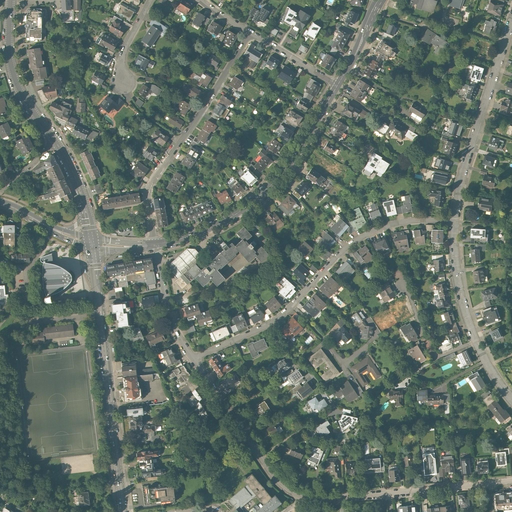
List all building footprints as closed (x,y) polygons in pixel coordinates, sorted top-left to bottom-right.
[(411,0),(409,8),(415,10),(416,7),(431,12),(434,11),(437,0),(411,0)] [(451,0),(450,5),(461,9),(464,0),(451,0)] [(491,0),(490,0),(487,12),(501,16),(504,4),(491,0)] [(182,1),(177,9),(186,15),(191,6),(182,1)] [(126,6),(121,3),(119,6),(120,8),(117,14),(129,21),(134,10),(126,6)] [(298,13),(287,7),(280,21),(292,27),(288,34),(295,37),(299,31),(301,32),(310,16),(300,10),(298,13)] [(45,42),(45,10),(30,9),(30,14),(26,14),(25,38),(28,38),(27,42),(45,42)] [(259,10),(254,18),(263,23),(268,16),(259,10)] [(358,15),(350,11),(346,20),(354,24),(358,15)] [(205,18),(197,13),(191,23),(199,28),(202,23),(205,18)] [(149,25),(151,26),(160,32),(164,35),(168,30),(157,23),(159,20),(154,17),(149,25)] [(212,22),(205,18),(202,23),(209,27),(212,22)] [(486,24),(484,33),(489,35),(490,34),(494,35),(496,27),(495,27),(497,22),(494,21),(494,20),(491,19),(490,22),(486,21),(485,24),(486,24)] [(120,24),(114,21),(113,24),(113,23),(109,31),(117,35),(116,37),(119,39),(124,30),(118,27),(120,24)] [(222,28),(212,22),(209,27),(207,30),(217,36),(222,28)] [(312,22),(304,36),(313,42),(321,28),(312,22)] [(390,24),(386,33),(391,36),(392,36),(396,26),(390,24)] [(151,26),(141,41),(150,47),(160,32),(151,26)] [(268,31),(276,36),(278,32),(271,27),(268,31)] [(444,27),(440,35),(445,38),(449,29),(444,27)] [(338,34),(336,38),(345,43),(349,35),(341,30),(338,29),(336,33),(338,34)] [(436,35),(428,29),(421,38),(429,44),(431,42),(436,35)] [(237,36),(228,31),(226,34),(227,34),(223,42),(230,47),(237,36)] [(117,41),(104,34),(98,44),(102,46),(103,45),(108,48),(112,50),(117,41)] [(449,44),(436,35),(431,42),(437,46),(433,52),(440,55),(449,44)] [(341,50),(345,43),(336,38),(331,48),(332,48),(337,50),(337,51),(338,49),(341,50)] [(382,39),(375,51),(375,52),(379,54),(384,57),(388,59),(395,47),(382,39)] [(491,44),(478,40),(476,46),(482,48),(477,61),(484,64),(491,44)] [(250,45),(244,55),(253,60),(256,62),(260,55),(252,50),(253,47),(250,45)] [(302,45),(299,51),(305,54),(308,49),(302,45)] [(31,69),(34,69),(42,67),(40,48),(28,50),(31,69)] [(319,57),(324,60),(327,56),(322,52),(319,57)] [(111,59),(100,53),(96,61),(107,67),(111,59)] [(324,60),(320,66),(329,71),(336,59),(328,54),(327,56),(324,60)] [(377,57),(374,62),(379,65),(384,57),(379,54),(377,57)] [(220,60),(212,55),(207,61),(212,65),(216,67),(217,66),(220,60)] [(154,63),(139,56),(134,66),(143,70),(145,65),(152,68),(154,63)] [(270,57),(266,64),(274,69),(278,62),(270,57)] [(371,60),(367,67),(375,72),(379,65),(374,62),(371,60)] [(288,68),(284,65),(283,66),(279,73),(277,77),(288,83),(292,77),(294,73),(288,69),(288,68)] [(483,69),(474,66),(470,78),(479,81),(483,69)] [(45,67),(42,67),(34,69),(35,80),(46,78),(45,67)] [(371,78),(375,72),(367,67),(363,73),(364,74),(370,77),(371,78)] [(105,76),(96,71),(92,78),(101,83),(105,76)] [(200,78),(197,82),(201,84),(206,87),(211,78),(199,71),(197,76),(200,78)] [(235,78),(234,77),(229,86),(237,90),(242,81),(235,78)] [(305,87),(308,89),(312,83),(319,87),(320,84),(310,78),(305,87)] [(359,80),(350,96),(360,102),(369,86),(359,80)] [(308,89),(306,93),(314,97),(319,88),(319,87),(312,83),(308,89)] [(201,84),(197,90),(202,93),(206,87),(201,84)] [(466,85),(463,84),(462,88),(469,90),(466,98),(473,101),(477,88),(475,88),(466,85)] [(153,92),(144,85),(138,93),(145,98),(148,93),(150,95),(153,92)] [(198,100),(202,93),(197,90),(188,85),(184,92),(198,100)] [(55,86),(42,88),(42,90),(46,97),(56,95),(55,86)] [(48,102),(46,97),(42,90),(37,92),(42,103),(48,102)] [(114,102),(106,95),(98,105),(107,112),(112,107),(117,111),(124,102),(118,98),(114,102)] [(222,96),(218,104),(225,108),(227,105),(229,106),(231,101),(222,96)] [(80,98),(77,98),(77,113),(84,113),(85,103),(79,103),(80,98)] [(191,106),(180,99),(176,107),(178,109),(177,111),(184,115),(188,109),(189,109),(191,106)] [(300,100),(296,107),(300,109),(301,108),(305,111),(309,105),(300,100)] [(500,112),(510,115),(511,111),(511,102),(504,100),(500,112)] [(63,101),(61,106),(70,110),(72,105),(63,101)] [(65,120),(67,121),(69,116),(72,111),(70,110),(61,106),(53,102),(49,109),(56,116),(55,117),(62,120),(64,121),(65,120)] [(353,107),(347,103),(342,112),(353,119),(356,114),(359,110),(353,107)] [(427,111),(413,103),(409,111),(416,115),(421,118),(422,119),(427,111)] [(220,116),(225,108),(218,104),(213,112),(215,113),(220,116)] [(355,105),(353,107),(359,110),(356,114),(366,120),(370,114),(355,105)] [(289,109),(284,118),(287,120),(296,125),(302,117),(289,109)] [(340,116),(351,123),(353,119),(342,112),(340,116)] [(170,118),(168,121),(171,123),(176,127),(180,129),(184,122),(175,117),(176,115),(173,113),(173,114),(171,113),(169,117),(170,118)] [(12,115),(4,117),(6,122),(7,124),(14,121),(12,115)] [(78,120),(69,116),(67,121),(64,126),(67,129),(68,130),(71,134),(75,125),(78,120)] [(290,127),(294,129),(296,125),(287,120),(285,123),(290,127)] [(378,120),(374,128),(376,129),(376,130),(383,135),(384,133),(388,136),(392,130),(399,134),(397,137),(402,140),(404,136),(408,129),(392,120),(389,126),(378,120)] [(208,121),(203,129),(209,133),(211,130),(213,132),(217,126),(208,121)] [(337,121),(334,127),(342,132),(346,126),(337,121)] [(463,125),(451,121),(447,133),(454,135),(459,137),(463,125)] [(12,133),(7,124),(6,122),(0,125),(0,135),(1,138),(12,133)] [(167,128),(173,132),(176,127),(171,123),(167,128)] [(89,131),(75,125),(71,134),(77,137),(85,140),(86,139),(89,131)] [(292,132),(289,130),(283,126),(280,125),(277,128),(279,129),(277,132),(280,134),(280,135),(288,140),(292,132)] [(339,138),(342,132),(334,127),(330,132),(339,138)] [(197,138),(201,141),(205,143),(208,139),(206,138),(209,133),(203,129),(197,138)] [(413,133),(408,129),(404,136),(415,142),(418,136),(413,133)] [(168,137),(158,130),(152,138),(162,145),(168,137)] [(92,132),(89,131),(86,139),(87,139),(89,140),(90,138),(92,139),(95,138),(95,137),(96,137),(98,133),(93,131),(92,132)] [(34,149),(27,136),(16,141),(23,154),(34,149)] [(496,138),(492,137),(488,147),(497,149),(500,139),(496,137),(496,138)] [(274,140),(268,149),(276,154),(282,145),(274,140)] [(192,147),(196,149),(199,144),(193,141),(190,146),(192,147)] [(447,141),(444,153),(453,156),(456,144),(447,141)] [(328,142),(323,149),(327,152),(328,151),(332,154),(336,148),(328,142)] [(157,152),(149,147),(143,155),(151,160),(157,152)] [(192,147),(187,156),(196,161),(201,152),(196,149),(192,147)] [(374,149),(373,152),(382,157),(384,154),(374,149)] [(80,154),(86,167),(95,163),(89,150),(80,154)] [(262,158),(254,167),(256,168),(261,172),(268,164),(270,165),(273,162),(266,156),(260,151),(258,154),(262,158)] [(382,157),(373,152),(363,169),(372,174),(373,172),(378,175),(381,168),(386,171),(389,164),(381,159),(382,157)] [(51,155),(43,162),(46,166),(47,168),(58,163),(53,156),(51,155)] [(496,158),(486,155),(483,163),(493,166),(496,158)] [(191,169),(196,161),(187,156),(182,164),(185,166),(191,169)] [(444,160),(437,158),(434,166),(448,171),(451,162),(444,160)] [(139,173),(138,175),(142,178),(148,169),(137,162),(133,169),(139,173)] [(64,179),(58,163),(47,168),(47,169),(53,183),(64,179)] [(101,177),(95,163),(86,167),(92,180),(101,177)] [(34,172),(36,175),(47,169),(47,168),(46,166),(44,167),(44,166),(34,172)] [(248,168),(243,172),(253,182),(257,178),(248,168)] [(308,178),(314,182),(316,178),(319,174),(311,169),(305,176),(305,177),(306,178),(307,178),(308,178)] [(177,172),(172,181),(181,186),(185,178),(177,172)] [(253,182),(243,172),(240,176),(244,181),(248,185),(249,186),(253,182)] [(447,177),(434,174),(432,181),(445,184),(447,177)] [(496,179),(485,176),(482,185),(494,188),(496,179)] [(67,186),(64,179),(53,183),(55,187),(56,191),(67,186)] [(137,180),(132,187),(138,191),(142,184),(140,182),(137,180)] [(236,180),(228,186),(231,189),(232,188),(239,183),(236,180)] [(176,194),(181,186),(172,181),(167,189),(176,194)] [(301,182),(294,190),(301,196),(309,188),(301,182)] [(234,190),(237,194),(241,191),(242,193),(244,190),(239,183),(232,188),(234,190)] [(101,184),(94,186),(98,194),(104,192),(101,184)] [(70,193),(67,186),(56,191),(58,194),(59,198),(62,197),(70,193)] [(220,192),(216,195),(221,204),(227,201),(228,202),(231,200),(230,198),(228,194),(226,190),(220,193),(220,192)] [(231,192),(228,194),(230,198),(234,196),(237,194),(234,190),(231,192)] [(445,192),(428,190),(428,195),(436,196),(434,205),(443,207),(445,192)] [(58,194),(56,191),(47,194),(43,196),(44,200),(58,194)] [(72,198),(70,193),(62,197),(64,201),(72,198)] [(139,193),(129,195),(131,205),(141,203),(139,193)] [(129,195),(120,196),(121,206),(131,205),(129,195)] [(280,203),(281,204),(287,210),(292,206),(295,202),(288,195),(280,203)] [(120,196),(110,198),(112,208),(121,206),(120,196)] [(410,196),(404,197),(405,201),(403,201),(404,206),(401,206),(402,213),(412,212),(411,208),(413,207),(412,205),(411,205),(410,196)] [(102,210),(112,208),(110,198),(101,200),(102,210)] [(153,200),(154,209),(164,207),(163,198),(153,200)] [(493,200),(480,198),(478,210),(491,212),(493,200)] [(386,210),(387,217),(397,214),(395,208),(393,200),(382,203),(385,210),(386,210)] [(210,201),(205,204),(208,212),(214,210),(210,201)] [(370,217),(372,222),(382,218),(376,204),(375,204),(374,203),(370,205),(372,210),(369,212),(370,217)] [(205,204),(199,206),(202,215),(208,212),(205,204)] [(278,207),(279,207),(287,215),(294,208),(292,206),(287,210),(281,204),(278,207)] [(197,217),(202,215),(199,206),(193,209),(197,217)] [(166,216),(164,207),(154,209),(156,218),(166,216)] [(279,207),(277,209),(285,217),(287,215),(279,207)] [(359,207),(353,209),(358,218),(350,222),(355,230),(367,225),(359,207)] [(193,209),(187,211),(191,220),(197,217),(193,209)] [(185,222),(191,220),(187,211),(181,213),(185,222)] [(274,212),(265,219),(271,226),(280,219),(274,212)] [(168,225),(166,216),(156,218),(158,227),(168,225)] [(339,218),(335,223),(344,232),(349,227),(345,224),(339,218)] [(350,227),(347,231),(350,234),(355,230),(350,222),(349,221),(345,224),(349,227),(350,227)] [(339,237),(344,232),(335,223),(330,228),(335,233),(339,237)] [(245,241),(251,236),(243,227),(236,233),(242,240),(243,239),(245,241)] [(480,229),(471,229),(471,238),(481,238),(482,229),(480,229)] [(317,243),(326,232),(324,230),(314,241),(317,243)] [(420,230),(412,231),(413,237),(414,237),(415,243),(419,243),(419,246),(425,245),(424,237),(424,235),(420,235),(420,230)] [(433,230),(432,230),(432,231),(432,243),(443,243),(443,231),(433,230)] [(396,232),(392,233),(395,245),(396,244),(397,249),(400,248),(400,247),(404,246),(405,250),(409,249),(407,238),(406,235),(404,235),(403,231),(396,233),(396,232)] [(326,233),(321,238),(330,246),(335,241),(331,237),(326,233)] [(335,233),(331,237),(335,241),(339,237),(335,233)] [(385,237),(373,243),(378,255),(391,250),(385,237)] [(327,250),(330,246),(321,238),(317,243),(326,251),(327,250)] [(224,250),(220,254),(229,264),(232,267),(244,257),(248,263),(255,257),(261,264),(269,257),(261,247),(255,252),(252,249),(258,244),(254,240),(248,245),(245,241),(243,239),(242,240),(235,246),(232,243),(227,247),(224,243),(221,246),(224,250)] [(312,249),(304,242),(297,250),(305,257),(312,249)] [(353,255),(356,259),(360,264),(364,261),(366,264),(373,258),(367,251),(368,250),(365,246),(362,249),(361,248),(353,255)] [(178,278),(180,276),(197,261),(203,255),(199,251),(196,248),(187,248),(177,257),(167,265),(178,278)] [(479,249),(471,250),(472,262),(481,262),(480,251),(480,249),(479,249)] [(331,254),(327,250),(326,251),(326,252),(322,256),(326,260),(331,254)] [(29,260),(29,253),(14,253),(14,255),(11,255),(11,261),(14,261),(14,262),(29,262),(29,260)] [(42,268),(42,273),(43,280),(43,286),(45,292),(46,297),(45,297),(44,298),(44,300),(45,300),(45,301),(46,302),(47,302),(49,302),(51,302),(50,296),(51,295),(56,293),(57,293),(61,291),(64,289),(66,287),(66,286),(68,284),(70,282),(71,281),(72,279),(72,277),(71,275),(70,273),(68,271),(64,268),(59,266),(52,264),(53,262),(53,260),(52,258),(52,256),(51,254),(41,257),(40,258),(40,260),(40,261),(41,262),(43,263),(42,268)] [(223,270),(229,264),(220,254),(204,269),(195,277),(204,286),(211,279),(218,286),(226,279),(219,271),(221,268),(223,270)] [(151,259),(143,261),(144,271),(153,270),(151,259)] [(436,260),(434,261),(434,271),(443,271),(443,260),(436,260)] [(143,261),(134,262),(135,273),(144,271),(143,261)] [(197,261),(180,276),(188,284),(195,277),(204,269),(197,261)] [(345,261),(335,272),(341,277),(343,275),(347,279),(354,271),(350,267),(351,266),(346,262),(345,261)] [(129,264),(124,264),(126,274),(135,273),(134,262),(129,264)] [(124,264),(106,267),(108,277),(116,276),(126,274),(124,264)] [(309,273),(300,264),(293,271),(300,278),(303,280),(309,273)] [(157,289),(153,270),(144,271),(146,278),(148,291),(157,289)] [(484,270),(474,272),(475,283),(486,282),(484,270)] [(146,278),(144,271),(135,273),(136,280),(146,278)] [(136,280),(135,273),(126,274),(128,285),(137,283),(136,280)] [(128,286),(128,285),(126,274),(116,276),(118,288),(121,287),(128,286)] [(387,283),(388,284),(393,280),(389,274),(384,277),(387,283)] [(332,275),(330,277),(337,283),(339,281),(332,275)] [(114,288),(118,288),(116,276),(108,277),(110,289),(114,288)] [(284,286),(278,292),(280,294),(285,298),(286,299),(296,288),(291,283),(283,276),(279,281),(284,286)] [(330,277),(323,284),(333,292),(340,285),(337,283),(330,277)] [(388,284),(387,283),(376,289),(385,303),(395,296),(388,284)] [(446,283),(435,286),(436,290),(438,290),(439,293),(448,291),(446,283)] [(328,298),(333,292),(323,284),(319,289),(323,293),(327,297),(328,298)] [(121,287),(118,288),(114,288),(116,299),(123,298),(121,287)] [(482,292),(484,301),(498,297),(496,288),(482,292)] [(449,299),(448,291),(439,293),(440,300),(437,301),(438,308),(445,306),(449,306),(448,300),(449,299)] [(315,294),(309,301),(320,311),(326,304),(315,294)] [(153,297),(142,299),(143,309),(155,307),(153,297)] [(274,297),(264,304),(268,308),(272,313),(281,306),(277,301),(274,297)] [(313,317),(320,311),(309,301),(303,307),(307,311),(313,317)] [(129,302),(111,304),(112,314),(116,313),(118,328),(125,327),(129,327),(128,313),(130,313),(129,302)] [(197,305),(184,309),(186,317),(195,315),(198,326),(212,322),(208,310),(200,313),(197,305)] [(263,316),(257,306),(247,312),(250,319),(253,324),(264,318),(263,316)] [(489,310),(483,312),(487,325),(496,322),(496,321),(492,309),(489,310)] [(363,315),(359,310),(353,315),(359,324),(366,319),(363,315)] [(452,311),(443,314),(447,325),(455,322),(452,311)] [(245,321),(241,314),(232,318),(235,325),(238,331),(247,326),(245,321)] [(302,329),(293,318),(285,325),(285,326),(295,336),(302,329)] [(340,328),(342,327),(345,324),(341,318),(336,323),(340,328)] [(192,323),(186,325),(188,333),(195,331),(192,323)] [(74,336),(73,325),(43,328),(44,333),(44,339),(74,336)] [(404,326),(399,330),(407,342),(410,341),(416,337),(409,325),(405,327),(404,326)] [(212,332),(216,341),(230,335),(226,326),(212,332)] [(295,336),(285,326),(281,330),(288,338),(292,343),(297,338),(295,336)] [(373,327),(364,326),(363,337),(371,338),(373,327)] [(351,338),(342,327),(340,328),(332,336),(337,342),(341,339),(345,344),(351,338)] [(130,342),(144,341),(139,328),(134,328),(133,329),(133,331),(132,331),(133,337),(129,337),(130,342)] [(498,330),(491,333),(494,341),(502,338),(498,330)] [(160,331),(145,337),(149,345),(164,339),(160,331)] [(45,343),(44,339),(44,333),(32,334),(33,344),(45,343)] [(460,340),(457,333),(453,334),(447,337),(450,343),(450,344),(452,343),(460,340)] [(288,338),(284,341),(288,347),(292,343),(288,338)] [(253,342),(246,345),(252,358),(258,355),(257,353),(267,348),(263,339),(253,343),(253,342)] [(450,343),(437,348),(440,352),(443,353),(453,349),(452,343),(450,344),(450,343)] [(426,360),(417,345),(415,347),(408,351),(413,359),(414,358),(419,365),(426,360)] [(160,353),(163,359),(173,355),(170,348),(165,351),(160,353)] [(320,349),(307,359),(315,369),(324,362),(329,369),(320,376),(326,383),(339,374),(320,349)] [(473,363),(467,351),(458,355),(464,367),(473,363)] [(454,353),(444,358),(445,361),(456,356),(454,353)] [(176,361),(173,355),(163,359),(165,366),(174,362),(176,361)] [(211,366),(219,361),(215,355),(207,361),(211,366)] [(357,378),(363,387),(368,384),(361,374),(367,370),(369,373),(371,372),(375,379),(381,376),(373,365),(368,357),(350,368),(354,374),(357,378)] [(278,369),(286,363),(283,359),(276,364),(275,365),(278,369)] [(222,365),(219,361),(211,366),(217,376),(229,368),(226,363),(222,365)] [(136,362),(122,364),(123,377),(137,376),(136,362)] [(289,368),(286,363),(278,369),(281,373),(284,371),(289,368)] [(183,366),(182,366),(177,368),(172,371),(168,374),(171,378),(175,376),(177,379),(177,380),(179,384),(180,383),(184,381),(186,379),(187,380),(191,377),(183,366)] [(298,369),(287,377),(293,385),(304,377),(298,369)] [(469,377),(471,381),(472,380),(480,375),(478,372),(474,375),(473,374),(469,377)] [(240,382),(234,374),(229,378),(228,377),(224,379),(225,380),(221,383),(227,390),(234,385),(235,386),(240,382)] [(480,375),(472,380),(478,391),(486,386),(480,375)] [(137,381),(137,376),(123,377),(126,402),(142,400),(141,389),(139,388),(138,383),(137,382),(137,381)] [(198,388),(191,377),(187,380),(186,379),(184,381),(180,383),(179,384),(181,387),(186,384),(192,392),(198,388)] [(344,385),(333,392),(337,398),(343,394),(348,403),(358,397),(348,381),(343,384),(344,385)] [(252,382),(239,391),(245,399),(251,395),(253,397),(259,393),(252,382)] [(302,387),(295,392),(301,399),(312,390),(307,383),(302,387)] [(294,393),(295,392),(302,387),(299,384),(292,390),(294,393)] [(354,390),(359,397),(363,395),(361,393),(363,392),(359,387),(354,390)] [(195,410),(201,419),(210,412),(203,402),(207,400),(198,388),(192,392),(194,395),(198,401),(195,405),(197,408),(195,410)] [(481,396),(483,399),(491,393),(489,390),(481,396)] [(402,391),(389,392),(389,400),(396,399),(396,406),(402,406),(401,399),(403,399),(402,391)] [(190,397),(187,401),(191,407),(193,407),(195,405),(198,401),(194,395),(190,397)] [(491,395),(484,401),(488,407),(496,401),(491,395)] [(443,396),(427,396),(428,405),(443,405),(443,396)] [(315,398),(307,402),(313,411),(317,409),(319,412),(328,407),(326,403),(323,399),(318,403),(315,398)] [(331,400),(326,403),(328,407),(330,410),(335,407),(331,400)] [(500,406),(496,401),(488,407),(493,412),(500,406)] [(259,407),(254,411),(258,417),(264,413),(266,415),(271,412),(264,402),(258,405),(259,407)] [(130,417),(141,416),(141,415),(143,415),(142,406),(129,408),(129,409),(126,409),(127,415),(130,415),(130,417)] [(505,412),(500,406),(493,412),(502,424),(511,417),(506,411),(505,412)] [(339,420),(338,421),(342,431),(345,429),(348,427),(349,425),(350,426),(352,424),(353,422),(356,422),(357,418),(342,415),(342,417),(341,419),(339,420)] [(130,417),(130,422),(129,422),(130,428),(131,428),(131,434),(133,434),(135,434),(136,433),(143,433),(142,432),(144,431),(144,432),(154,431),(154,430),(156,430),(155,426),(154,421),(153,421),(153,420),(144,421),(143,422),(143,424),(142,424),(141,416),(130,417)] [(261,425),(258,420),(251,424),(254,429),(261,425)] [(316,429),(309,433),(313,438),(319,434),(320,436),(324,434),(325,436),(329,433),(326,427),(329,425),(327,421),(315,428),(316,429)] [(277,423),(266,430),(270,436),(278,432),(279,433),(282,431),(277,423)] [(286,445),(277,451),(279,454),(286,451),(290,452),(292,448),(286,445)] [(293,446),(292,448),(290,452),(289,454),(301,459),(304,451),(293,446)] [(325,446),(322,452),(319,460),(323,462),(328,447),(325,446)] [(317,449),(313,448),(307,464),(313,466),(314,464),(317,465),(319,460),(322,452),(320,450),(320,449),(317,448),(317,449)] [(497,453),(498,466),(507,466),(507,456),(510,455),(510,454),(509,449),(500,450),(500,453),(497,453)] [(156,451),(136,453),(136,460),(137,460),(149,459),(151,459),(151,456),(157,456),(157,455),(156,451)] [(435,473),(433,453),(422,454),(424,475),(435,473)] [(411,456),(402,457),(402,467),(411,466),(411,456)] [(453,457),(441,458),(442,468),(445,468),(446,472),(454,472),(453,457)] [(338,458),(326,459),(327,465),(325,465),(326,470),(330,469),(331,475),(335,475),(335,479),(339,479),(338,458)] [(150,468),(149,459),(137,460),(138,467),(140,467),(140,468),(150,468)] [(379,459),(365,460),(366,470),(377,469),(380,468),(379,459)] [(469,459),(461,460),(461,467),(462,475),(470,475),(469,459)] [(478,462),(479,466),(479,473),(489,472),(488,461),(478,462)] [(355,463),(346,464),(347,474),(352,474),(352,476),(356,475),(355,463)] [(150,468),(140,468),(140,476),(146,476),(153,476),(153,475),(164,474),(164,469),(153,470),(153,467),(150,468)] [(388,471),(390,482),(400,481),(399,474),(398,470),(388,471)] [(272,499),(252,474),(244,481),(247,485),(256,496),(264,505),(272,499)] [(149,486),(143,486),(145,506),(151,505),(151,502),(160,501),(160,504),(175,502),(173,483),(158,485),(159,489),(149,490),(149,486)] [(247,485),(229,500),(234,507),(236,509),(237,511),(256,496),(247,485)] [(88,492),(77,493),(78,506),(89,505),(88,492)] [(511,492),(495,493),(496,509),(511,507),(511,492)] [(465,495),(458,496),(459,505),(461,505),(461,509),(470,508),(469,498),(465,498),(465,495)] [(275,496),(272,499),(264,505),(255,511),(271,511),(282,504),(275,496)]
